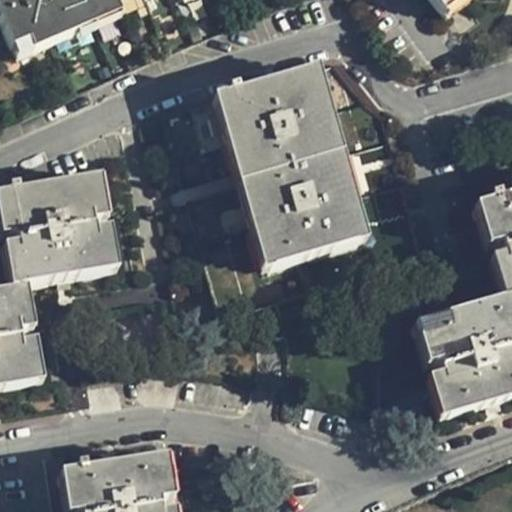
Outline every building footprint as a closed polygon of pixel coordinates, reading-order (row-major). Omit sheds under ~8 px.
[(0,0),(0,10),(2,15),(0,16),(0,42),(3,50),(20,44),(26,58),(70,40),(67,31),(111,14),(107,3),(105,0),(0,0)] [(421,0),(434,17),(457,0),(421,0)] [(115,21),(111,14),(67,31),(70,40),(115,21)] [(349,222),(307,74),(217,101),(238,179),(252,228),(264,273),(356,247),(349,222)] [(247,312),(188,108),(161,118),(218,321),(247,312)] [(0,198),(0,211),(15,294),(105,278),(89,182),(0,198)] [(511,200),(479,210),(506,303),(511,301),(511,200)] [(20,323),(15,294),(0,296),(0,393),(31,389),(20,323)] [(511,325),(506,303),(417,330),(445,422),(511,402),(511,325)] [(64,478),(68,511),(161,511),(155,463),(64,478)]
